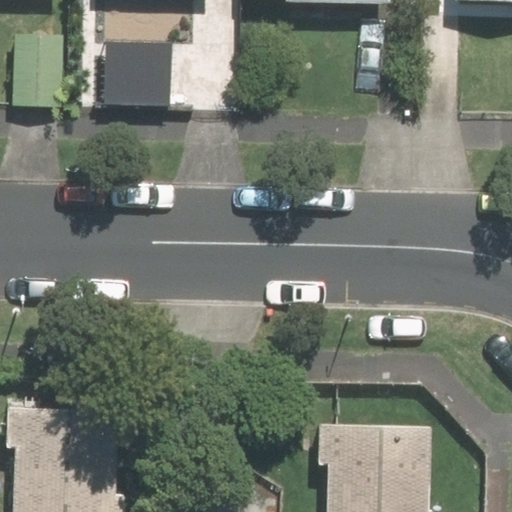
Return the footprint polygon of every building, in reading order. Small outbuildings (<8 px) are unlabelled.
[(254,0),(274,1),(273,5),(378,9),(378,0),(254,0)] [(61,33),(9,31),(6,110),(57,112),(61,33)] [(162,34),(98,33),(97,108),(161,109),(162,34)] [(0,448),(8,449),(4,511),(83,511),(88,410),(0,405),(0,448)] [(313,511),(430,511),(431,509),(419,509),(422,426),(307,422),(305,469),(315,469),(313,511)]
